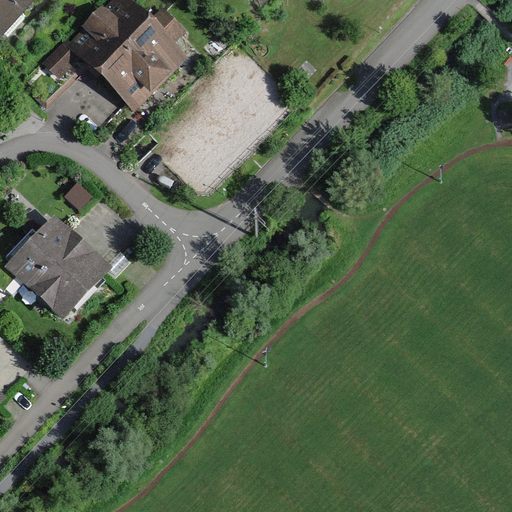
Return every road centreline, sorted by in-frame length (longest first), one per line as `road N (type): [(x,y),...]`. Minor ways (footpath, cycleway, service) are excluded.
road 1 (residential): [(441,0),(195,251)]
road 2 (residential): [(195,251),(0,458)]
road 3 (residential): [(195,251),(78,151),(40,144),(0,157)]
